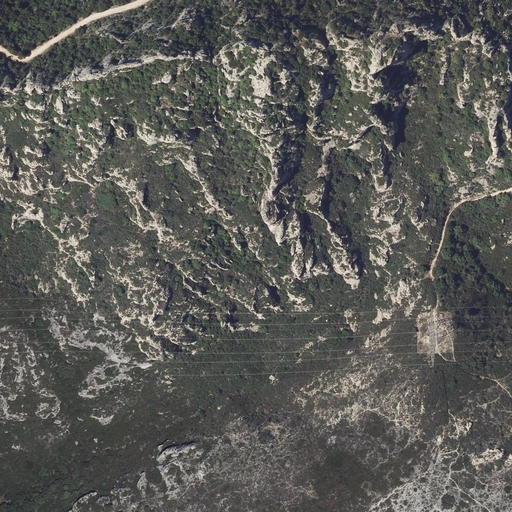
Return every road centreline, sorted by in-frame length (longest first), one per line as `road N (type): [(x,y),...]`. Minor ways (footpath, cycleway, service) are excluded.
road 1 (track): [(511,188),(449,215),(430,270),(435,327)]
road 2 (track): [(0,50),(29,59),(92,19),(149,0)]
